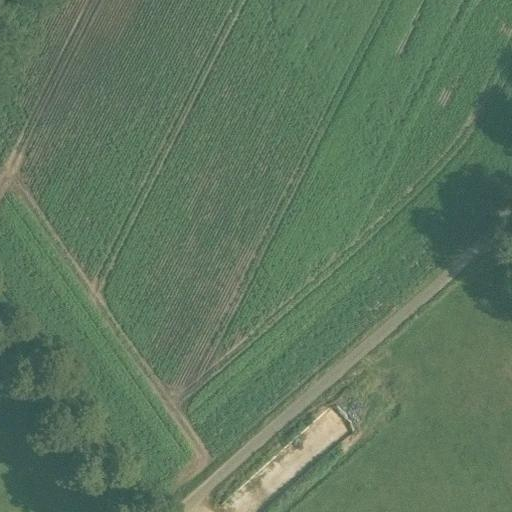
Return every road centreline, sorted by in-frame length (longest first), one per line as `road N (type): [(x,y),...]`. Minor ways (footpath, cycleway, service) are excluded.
road 1 (unclassified): [(175,511),(511,204)]
road 2 (unclassified): [(133,511),(0,315)]
